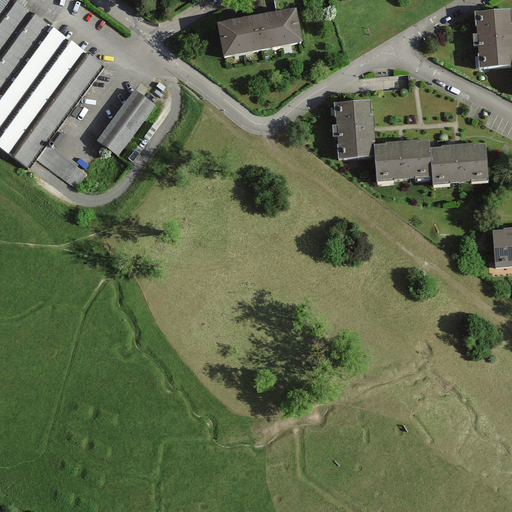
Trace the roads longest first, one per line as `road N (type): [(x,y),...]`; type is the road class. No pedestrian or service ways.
road 1 (residential): [(150,41),(253,120),(275,123),(393,50)]
road 2 (unknown): [(194,75),(175,133),(136,176),(99,193),(51,171)]
road 3 (residential): [(393,50),(511,110)]
